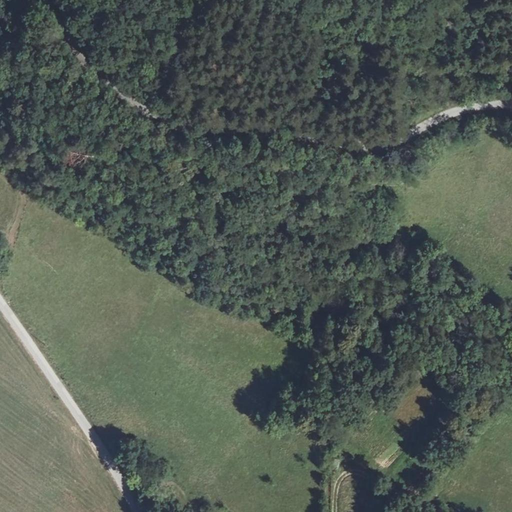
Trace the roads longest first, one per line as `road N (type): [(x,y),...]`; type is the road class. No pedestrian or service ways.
road 1 (unclassified): [(46,0),(79,55),(162,119),(315,139),(385,139),(462,108),(511,103)]
road 2 (tertiary): [(0,301),(137,511)]
